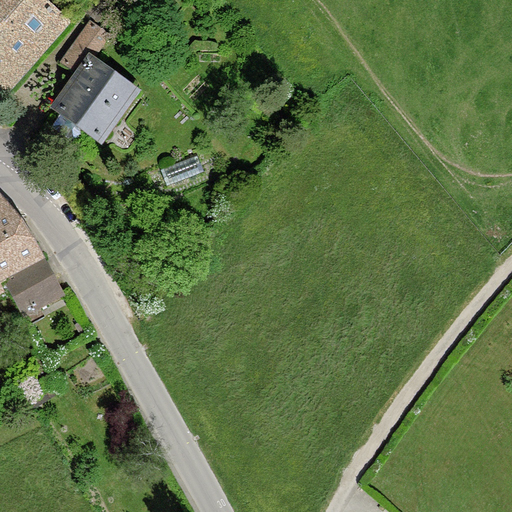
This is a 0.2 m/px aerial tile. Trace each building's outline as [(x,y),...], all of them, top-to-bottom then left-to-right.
[(0,0),(0,92),(65,20),(45,2),(46,0),(0,0)] [(62,59),(75,69),(87,52),(92,56),(108,33),(89,20),(62,59)] [(92,56),(87,52),(75,69),(51,102),(100,136),(135,86),(92,56)] [(161,169),(167,185),(204,171),(197,154),(161,169)] [(0,299),(5,297),(1,289),(8,285),(47,264),(27,232),(2,202),(0,202),(0,299)] [(66,299),(47,264),(8,285),(26,320),(66,299)]
